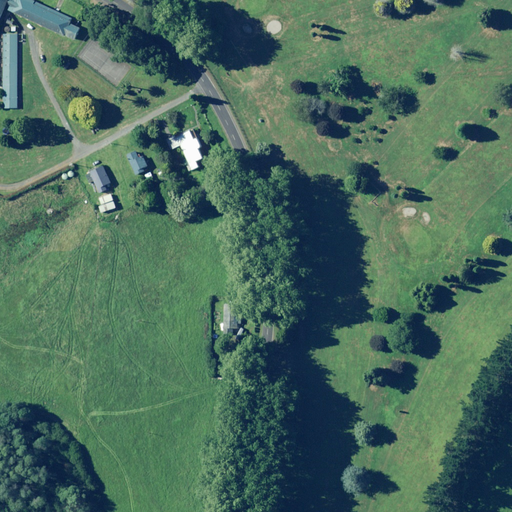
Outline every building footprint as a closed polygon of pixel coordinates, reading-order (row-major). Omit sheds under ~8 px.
[(0,0),(0,38),(15,11),(77,45),(85,31),(28,0),(0,0)] [(27,110),(25,40),(7,41),(10,111),(27,110)] [(194,141),(190,131),(168,140),(171,149),(181,145),(189,164),(186,166),(188,171),(198,167),(196,161),(202,159),(198,148),(201,147),(198,139),(194,141)] [(142,158),(140,153),(129,158),(136,175),(145,171),(143,168),(148,166),(145,157),(142,158)] [(111,183),(102,167),(86,175),(90,183),(95,181),(101,193),(108,189),(106,186),(111,183)] [(239,304),(225,305),(225,334),(238,334),(238,323),(240,323),(239,304)]
